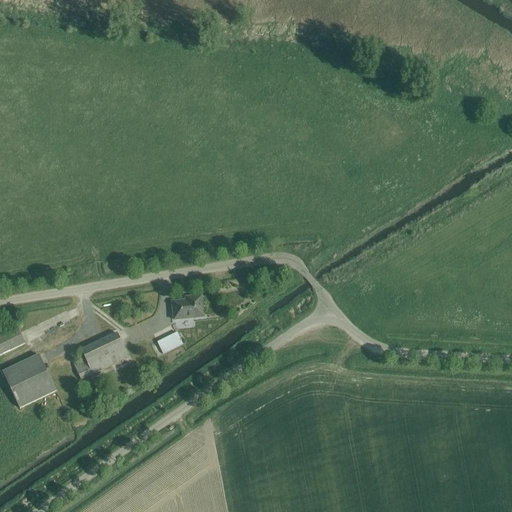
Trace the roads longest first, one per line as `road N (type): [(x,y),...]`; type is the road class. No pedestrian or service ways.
road 1 (unclassified): [(38,511),(330,306)]
road 2 (unclassified): [(330,306),(293,260),(271,259),(0,301)]
road 3 (unclassified): [(511,361),(381,350),(330,306)]
